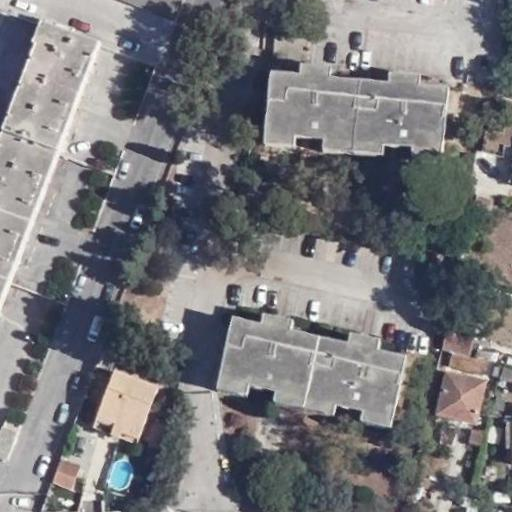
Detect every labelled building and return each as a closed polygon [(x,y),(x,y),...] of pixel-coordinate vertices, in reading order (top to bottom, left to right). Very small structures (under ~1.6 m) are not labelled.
[(124,0),(174,19),(181,0),(124,0)] [(0,301),(98,43),(40,23),(0,128),(0,301)] [(293,69),(260,65),(256,91),(252,129),(435,153),(440,113),(443,90),(411,85),(412,76),(383,72),(381,81),(323,74),(324,63),(294,59),(293,69)] [(491,196),(482,194),(474,222),(491,225),(499,199),(491,196)] [(475,262),(465,259),(462,271),(471,274),(475,262)] [(404,356),(232,314),(216,378),(388,419),(404,356)] [(478,321),(452,314),(444,349),(471,356),(478,321)] [(110,380),(98,417),(122,426),(120,433),(141,440),(158,391),(119,375),(121,368),(126,354),(100,349),(90,373),(110,380)] [(444,349),(441,361),(485,374),(489,362),(471,356),(444,349)] [(142,358),(126,354),(121,368),(137,372),(142,358)] [(511,370),(503,368),(500,380),(511,382),(511,370)] [(488,382),(451,374),(440,412),(480,423),(488,382)] [(122,426),(98,417),(97,417),(94,427),(118,438),(120,433),(122,426)] [(14,428),(1,422),(0,425),(0,454),(3,456),(14,428)] [(75,491),(84,465),(64,459),(56,485),(75,491)]
